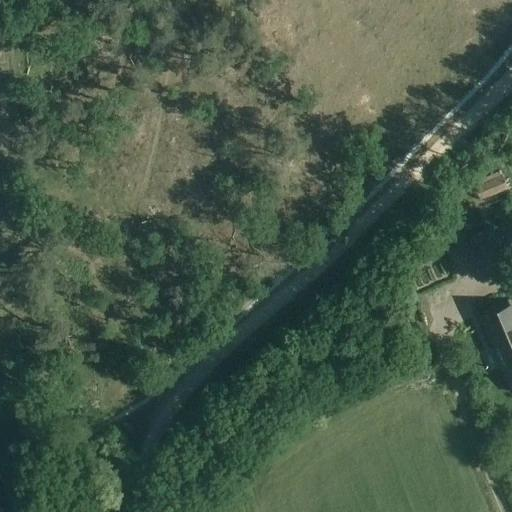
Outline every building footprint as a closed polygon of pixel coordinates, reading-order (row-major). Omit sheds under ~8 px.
[(476,187),(481,199),(508,188),(503,175),(476,187)] [(429,223),(439,247),(455,241),(444,216),(429,223)] [(511,240),(509,234),(499,238),(509,264),(511,263),(511,240)] [(473,249),(483,275),(509,264),(499,238),(473,249)] [(432,280),(444,278),(442,268),(426,270),(429,284),(416,286),(418,298),(435,296),(432,280)] [(500,343),(509,366),(501,369),(511,391),(511,390),(511,304),(481,318),(493,346),(500,343)]
